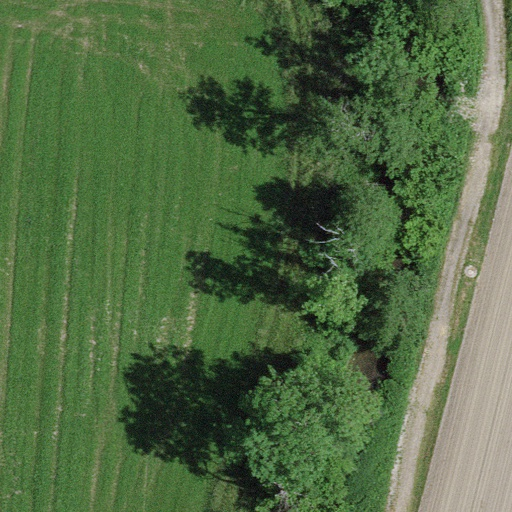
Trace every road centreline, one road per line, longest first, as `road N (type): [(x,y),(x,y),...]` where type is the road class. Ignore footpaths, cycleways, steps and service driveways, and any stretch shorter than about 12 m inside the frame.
road 1 (track): [(396,511),(488,153),(485,0)]
road 2 (track): [(298,0),(310,85),(294,247),(228,511)]
